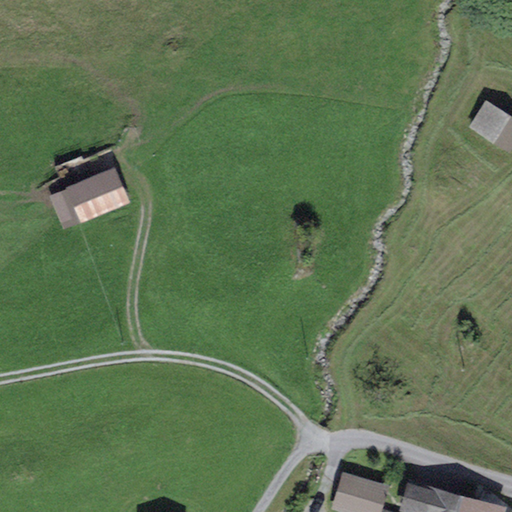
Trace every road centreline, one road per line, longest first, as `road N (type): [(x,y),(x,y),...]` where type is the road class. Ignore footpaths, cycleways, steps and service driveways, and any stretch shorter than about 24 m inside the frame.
road 1 (track): [(0,382),(153,358),(191,361),(234,371),(273,395),(317,442)]
road 2 (track): [(128,168),(150,204),(137,309),(138,332),(153,358)]
